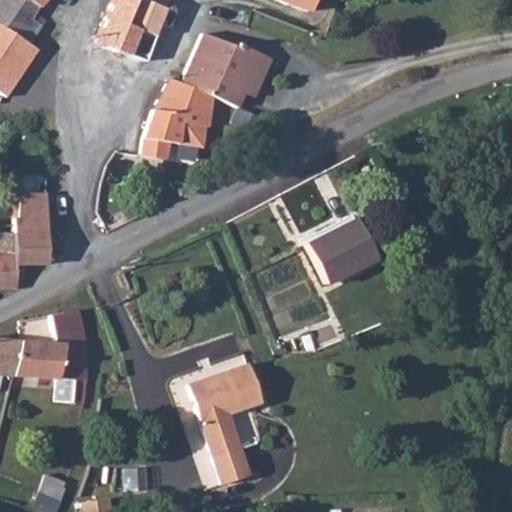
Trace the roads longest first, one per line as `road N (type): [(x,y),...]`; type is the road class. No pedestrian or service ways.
road 1 (unclassified): [(511,70),(391,113),(94,257)]
road 2 (residential): [(94,257),(171,481)]
road 3 (residential): [(76,125),(119,108),(156,75),(193,0)]
road 4 (residential): [(94,257),(79,212),(76,125)]
road 5 (residential): [(76,125),(71,16),(82,0)]
